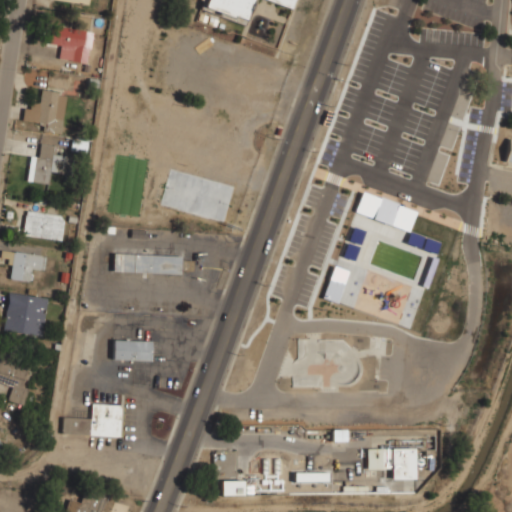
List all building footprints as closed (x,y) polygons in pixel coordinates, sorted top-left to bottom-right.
[(201,0),(199,8),(245,24),(252,0),(268,0),(291,8),(293,0),(201,0)] [(49,44),(59,45),(57,59),(88,63),(92,30),(51,25),(49,44)] [(65,92),(40,89),(39,100),(28,99),(26,118),(42,120),(41,131),(53,132),(54,125),(61,126),(65,92)] [(31,181),(49,183),(51,172),(63,173),(65,155),(53,154),(54,145),(35,143),(31,181)] [(60,239),(64,217),(25,210),(21,233),(60,239)] [(367,226),(347,221),(338,257),(357,262),(367,226)] [(45,256),(1,248),(0,252),(0,257),(10,259),(7,277),(29,281),(31,270),(42,272),(45,256)] [(112,271),(181,273),(181,254),(112,252),(112,271)] [(353,308),(367,270),(338,259),(336,265),(333,264),(322,297),(353,308)] [(2,331),(42,335),(46,295),(7,291),(2,331)] [(150,339),(112,339),(112,359),(150,359),(150,339)] [(22,404),(31,370),(0,361),(0,382),(10,386),(6,399),(22,404)] [(119,437),(121,404),(91,403),(90,417),(61,415),(60,434),(119,437)] [(365,448),(365,468),(390,468),(390,477),(415,477),(415,448),(365,448)] [(242,495),(242,479),(217,480),(217,495),(242,495)] [(63,511),(100,511),(104,498),(81,492),(79,501),(67,498),(63,511)]
